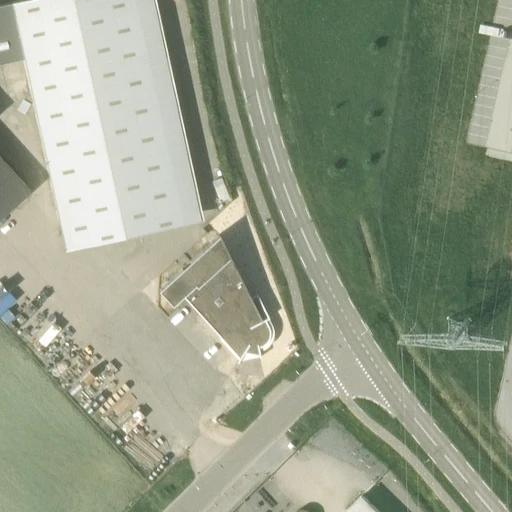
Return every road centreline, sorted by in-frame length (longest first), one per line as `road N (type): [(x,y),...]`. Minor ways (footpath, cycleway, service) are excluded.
road 1 (secondary): [(352,357),(273,173),(240,0)]
road 2 (unknown): [(219,483),(25,241),(0,238)]
road 3 (unclassified): [(189,511),(352,357)]
road 4 (secondary): [(486,511),(352,357)]
